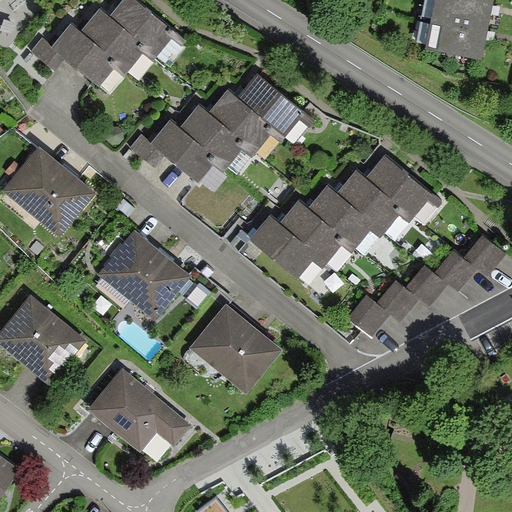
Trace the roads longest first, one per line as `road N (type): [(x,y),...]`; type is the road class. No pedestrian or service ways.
road 1 (residential): [(360,382),(337,350),(42,109)]
road 2 (tertiary): [(254,0),(511,164)]
road 3 (residential): [(140,511),(214,458),(360,382)]
road 4 (residential): [(360,382),(511,304)]
